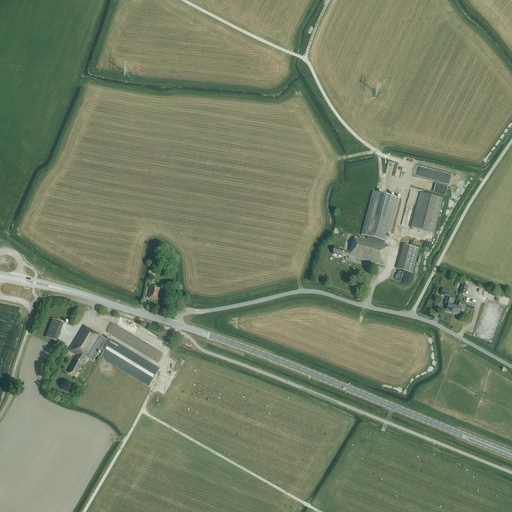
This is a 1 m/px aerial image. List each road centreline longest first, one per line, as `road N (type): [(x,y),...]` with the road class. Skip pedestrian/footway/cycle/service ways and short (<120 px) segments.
road 1 (track): [(386,269),(412,165),(353,133),(305,59),(183,0)]
road 2 (primary): [(511,454),(177,324)]
road 3 (unclassified): [(177,324),(188,310),(315,291),(434,323),(511,367)]
road 4 (track): [(319,511),(141,410)]
road 5 (track): [(83,511),(163,372)]
